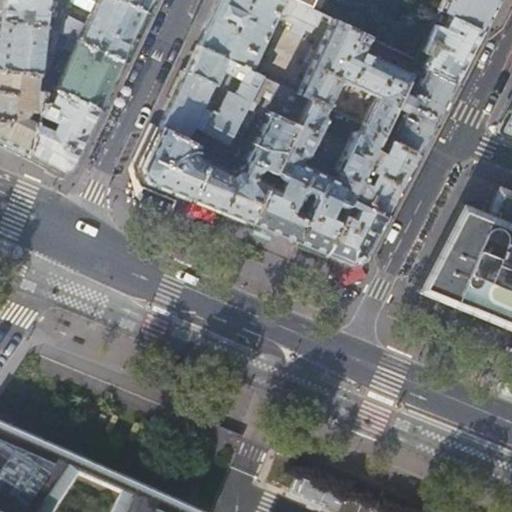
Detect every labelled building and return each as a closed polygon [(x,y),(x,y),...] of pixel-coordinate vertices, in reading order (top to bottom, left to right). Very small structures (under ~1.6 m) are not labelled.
[(0,0),(0,20),(42,26),(44,0),(0,0)] [(67,2),(68,0),(57,0),(53,27),(60,28),(63,18),(67,2)] [(133,38),(145,13),(115,0),(68,0),(67,2),(90,13),(83,28),(63,18),(60,28),(59,34),(65,36),(68,38),(122,61),(133,38)] [(115,0),(145,13),(150,0),(115,0)] [(305,7),(289,0),(216,0),(200,35),(195,45),(248,70),(274,15),(292,24),(289,30),(301,36),(305,29),(310,32),(319,14),(305,7)] [(410,0),(438,13),(479,31),(486,17),(495,0),(410,0)] [(413,64),(452,83),(463,62),(479,31),(438,13),(425,39),(433,43),(429,50),(422,46),(413,64)] [(60,28),(53,27),(52,27),(48,56),(38,55),(42,26),(0,20),(0,68),(47,76),(54,48),(59,34),(60,28)] [(307,98),(326,107),(339,80),(374,97),(361,123),(361,124),(380,132),(387,118),(392,107),(409,72),(362,50),(367,37),(331,20),(296,93),(307,98)] [(65,36),(59,34),(54,48),(58,51),(65,36)] [(122,61),(68,38),(64,49),(72,53),(53,91),(98,111),(111,84),(122,61)] [(267,112),(294,125),(307,98),(296,93),(248,70),(195,45),(192,52),(169,101),(161,117),(157,126),(183,139),(189,126),(235,149),(257,107),(267,112)] [(413,64),(409,72),(392,107),(398,110),(392,121),(387,118),(380,132),(378,136),(416,154),(433,121),(452,83),(413,64)] [(23,157),(44,86),(47,76),(0,68),(0,144),(18,154),(23,157)] [(88,132),(98,111),(53,91),(44,86),(23,157),(59,175),(69,171),(84,141),(88,132)] [(511,96),(507,105),(494,130),(511,137),(511,96)] [(307,98),(294,125),(246,223),(283,238),(321,254),(339,218),(329,213),(333,203),(337,205),(340,206),(341,206),(342,205),(344,204),(345,204),(378,136),(380,132),(361,124),(358,131),(353,133),(351,132),(333,168),(336,170),(337,174),(335,179),(298,163),(300,158),(304,155),(307,156),(330,109),(326,107),(307,98)] [(224,170),(206,161),(189,199),(222,213),(246,223),(294,125),(267,112),(236,169),(235,168),(233,168),(232,169),(231,169),(226,166),(224,170)] [(171,210),(177,195),(143,180),(138,167),(146,150),(157,127),(152,125),(130,172),(136,196),(171,210)] [(157,126),(157,127),(146,150),(138,167),(143,180),(177,195),(184,197),(189,199),(206,161),(210,151),(183,139),(157,126)] [(416,154),(378,136),(345,204),(339,218),(321,254),(327,256),(332,258),(347,264),(361,259),(369,243),(379,224),(397,189),(416,154)] [(511,191),(499,186),(491,203),(487,212),(456,200),(411,289),(479,318),(511,331),(511,191)] [(347,264),(332,258),(327,271),(341,277),(364,269),(361,259),(347,264)] [(0,426),(0,511),(202,511),(16,434),(0,426)] [(328,511),(338,511),(345,498),(297,477),(289,495),(328,511)]
